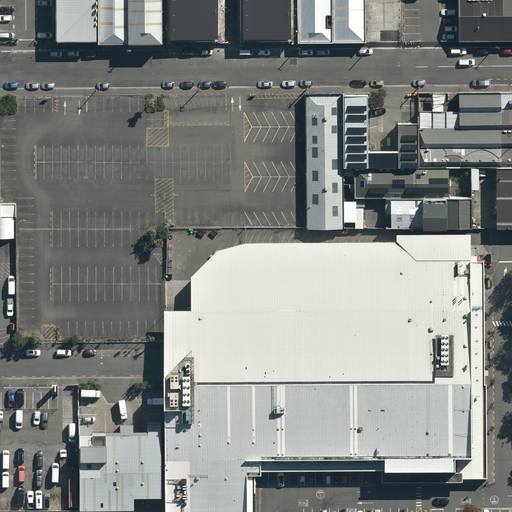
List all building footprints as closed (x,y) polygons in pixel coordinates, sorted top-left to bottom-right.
[(96,0),(55,0),(55,41),(97,41),(96,0)] [(129,0),(96,0),(97,41),(97,44),(130,44),(129,0)] [(129,0),(130,44),(164,44),(164,38),(163,0),(129,0)] [(332,0),(298,0),(299,37),(299,42),(333,42),(332,0)] [(365,0),(332,0),(333,42),(366,42),(365,0)] [(511,0),(459,0),(460,41),(511,41),(511,0)] [(511,166),(511,91),(459,91),(459,127),(417,127),(416,167),(449,167),(496,167),(511,166)] [(344,94),(307,94),(307,229),(344,229),(344,166),(344,94)] [(369,94),(344,94),(344,166),(355,166),(369,166),(369,94)] [(417,122),(398,121),(398,166),(416,167),(417,127),(417,122)] [(164,135),(164,166),(231,166),(231,135),(164,135)] [(369,166),(355,166),(355,197),(391,197),(449,197),(449,167),(416,167),(398,166),(369,166)] [(511,166),(496,167),(497,227),(511,227),(511,166)] [(449,197),(391,197),(391,226),(473,227),(473,197),(449,197)] [(470,264),(470,236),(397,236),(397,244),(244,245),(217,252),(191,278),(192,318),(193,362),(167,387),(166,511),(254,511),(254,478),(261,478),(261,463),(385,461),(385,474),(419,474),(462,474),(462,479),(483,479),(484,460),(482,264),(470,264)] [(167,318),(167,387),(193,362),(192,318),(167,318)] [(91,425),(78,425),(79,511),(132,511),(132,500),(159,500),(159,422),(145,422),(145,433),(134,433),(134,424),(118,424),(118,432),(91,432),(91,425)]
